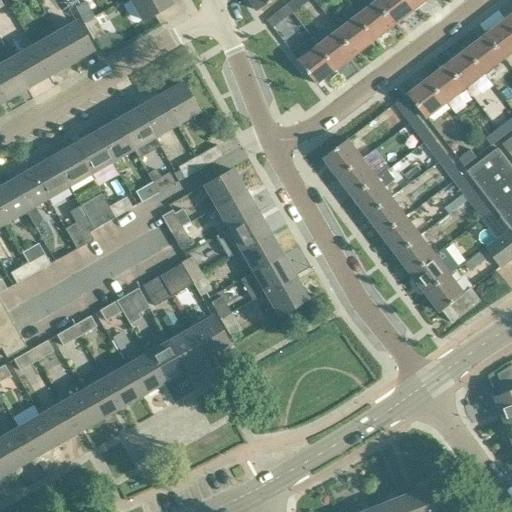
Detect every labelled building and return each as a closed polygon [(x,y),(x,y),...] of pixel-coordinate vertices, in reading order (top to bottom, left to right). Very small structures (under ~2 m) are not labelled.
[(170,4),(167,0),(130,0),(139,15),(142,20),(170,4)] [(275,0),(252,0),(258,9),(257,10),(257,11),(275,0)] [(293,12),(309,0),(294,0),(288,5),(293,12)] [(396,25),(415,11),(406,0),(377,0),(377,1),(396,25)] [(406,0),(415,11),(428,0),(406,0)] [(74,7),(84,24),(95,18),(85,1),(74,7)] [(396,25),(377,1),(357,16),(376,40),(396,25)] [(273,28),(293,12),(288,5),(268,21),(273,28)] [(357,55),(376,40),(357,16),(338,30),(357,55)] [(104,35),(95,18),(84,24),(93,41),(104,35)] [(511,53),(511,27),(506,19),(486,34),(505,59),(511,53)] [(75,22),(72,24),(73,24),(54,35),(69,62),(88,51),(88,52),(91,50),(75,22)] [(337,70),(357,55),(338,30),(318,45),(337,70)] [(505,59),(486,34),(467,49),(486,74),(505,59)] [(69,62),(54,35),(32,47),(48,74),(69,62)] [(318,85),(337,70),(318,45),(298,61),(318,85)] [(48,74),(32,47),(11,59),(26,87),(48,74)] [(486,74),(467,49),(447,64),(466,89),(486,74)] [(26,87),(11,59),(0,65),(0,91),(5,99),(26,87)] [(466,89),(447,64),(428,79),(447,103),(466,89)] [(447,103),(428,79),(408,94),(427,119),(447,103)] [(181,83),(176,86),(176,87),(159,96),(175,124),(192,114),(197,111),(181,83)] [(175,124),(159,96),(138,109),(154,136),(175,124)] [(395,104),(410,124),(418,117),(403,97),(395,104)] [(154,136),(138,109),(116,121),(132,148),(154,136)] [(410,124),(425,143),(433,137),(418,117),(410,124)] [(511,118),(498,129),(503,137),(511,129),(511,118)] [(132,148),(116,121),(95,133),(110,161),(132,148)] [(491,146),(503,137),(497,130),(485,139),(491,146)] [(110,161),(95,133),(73,146),(89,173),(110,161)] [(433,137),(425,143),(439,162),(447,156),(433,137)] [(508,153),(511,149),(511,137),(502,145),(508,153)] [(339,178),(363,159),(348,140),(324,158),(330,166),(331,166),(339,177),(338,177),(339,178)] [(216,145),(195,158),(201,168),(218,159),(222,156),(216,145)] [(89,173),(73,146),(52,158),(67,185),(89,173)] [(511,167),(498,148),(467,172),(501,216),(511,230),(511,228),(511,167)] [(476,157),(471,150),(458,159),(464,166),(476,157)] [(439,162),(454,181),(462,175),(447,156),(439,162)] [(67,185),(52,158),(30,170),(46,198),(67,185)] [(201,168),(195,158),(178,167),(184,178),(201,168)] [(378,178),(363,159),(339,178),(344,186),(345,185),(354,196),(353,197),(378,178)] [(147,174),(151,182),(158,193),(174,183),(168,173),(159,178),(155,169),(147,174)] [(234,175),(231,169),(203,185),(206,191),(206,190),(216,207),(243,192),(234,175)] [(46,198),(30,170),(9,183),(24,210),(33,224),(43,217),(35,204),(46,198)] [(368,216),(392,198),(385,188),(395,180),(388,170),(378,178),(353,197),(359,205),(360,204),(368,215),(367,216),(368,216)] [(454,181),(468,200),(476,194),(462,175),(454,181)] [(158,193),(151,182),(135,192),(141,203),(158,193)] [(24,210),(9,183),(0,187),(0,217),(3,222),(24,210)] [(256,213),(243,192),(216,207),(228,229),(256,213)] [(115,218),(108,207),(101,194),(80,206),(86,217),(93,230),(98,227),(115,218)] [(491,213),(476,194),(468,200),(483,219),(491,213)] [(125,197),(108,207),(115,218),(131,208),(125,197)] [(382,236),(407,217),(392,198),(368,216),(373,224),(374,223),(383,234),(382,235),(382,236)] [(161,216),(171,233),(181,227),(189,222),(182,209),(173,214),(171,210),(161,216)] [(256,213),(228,229),(215,236),(227,258),(241,250),(268,235),(256,213)] [(496,220),(491,213),(483,219),(498,239),(503,235),(511,230),(501,216),(496,220)] [(89,233),(93,230),(86,217),(65,229),(76,249),(93,240),(89,233)] [(397,255),(421,236),(407,217),(382,236),(388,243),(389,242),(397,253),(396,254),(397,255)] [(191,244),(181,227),(171,233),(180,250),(191,244)] [(511,228),(511,230),(503,235),(511,246),(511,228)] [(280,256),(268,235),(241,250),(253,272),(280,256)] [(511,258),(511,246),(503,235),(498,239),(494,242),(508,261),(511,258)] [(436,255),(421,236),(397,255),(402,262),(403,262),(412,273),(411,273),(411,274),(436,255)] [(486,248),(500,267),(508,261),(494,242),(486,248)] [(28,263),(27,263),(33,274),(50,264),(38,243),(22,252),(28,263)] [(426,293),(450,274),(459,268),(444,248),(436,255),(411,274),(417,282),(418,281),(426,292),(425,292),(426,293)] [(180,262),(190,279),(201,273),(191,256),(180,262)] [(292,278),(280,256),(253,272),(239,280),(252,301),(265,293),(292,278)] [(33,274),(27,263),(10,273),(16,284),(33,274)] [(159,276),(165,287),(169,294),(165,287),(182,277),(175,267),(159,276)] [(210,290),(201,273),(190,279),(200,296),(210,290)] [(464,293),(450,274),(426,293),(431,301),(432,300),(441,311),(440,311),(440,313),(449,306),(458,319),(481,301),(471,288),(464,293)] [(170,295),(169,294),(165,287),(159,276),(142,286),(153,305),(170,295)] [(302,295),(292,278),(265,293),(275,310),(278,316),(305,300),(303,294),(302,295)] [(137,289),(116,301),(122,312),(126,320),(148,308),(137,289)] [(210,302),(220,319),(231,313),(221,296),(210,302)] [(122,312),(116,301),(99,311),(105,321),(122,312)] [(6,358),(25,346),(0,302),(0,347),(0,348),(6,358)] [(240,330),(231,313),(220,319),(230,336),(240,330)] [(89,316),(73,326),(79,336),(96,327),(89,316)] [(211,316),(206,319),(189,329),(205,357),(222,347),(222,348),(228,345),(211,316)] [(79,336),(73,326),(56,335),(62,346),(79,336)] [(184,369),(205,357),(189,329),(168,341),(184,369)] [(184,369),(168,341),(164,334),(142,346),(146,354),(162,381),(170,377),(172,380),(184,373),(182,370),(184,369)] [(46,341),(30,350),(36,361),(52,351),(46,341)] [(36,361),(30,350),(13,360),(19,370),(36,361)] [(162,381),(146,354),(125,366),(141,394),(162,381)] [(3,365),(0,367),(0,381),(9,376),(3,365)] [(141,394),(125,366),(103,379),(119,406),(141,394)] [(119,406),(103,379),(82,391),(98,419),(119,406)] [(98,419),(82,391),(61,403),(76,431),(98,419)] [(511,391),(496,398),(505,422),(511,418),(511,391)] [(76,431),(61,403),(39,416),(55,443),(76,431)] [(55,443),(39,416),(18,428),(33,456),(55,443)] [(0,447),(12,468),(33,456),(18,428),(0,438),(0,447)] [(0,474),(12,468),(0,447),(0,474)] [(439,511),(430,487),(407,496),(413,511),(439,511)] [(413,511),(407,496),(384,505),(386,511),(413,511)]
